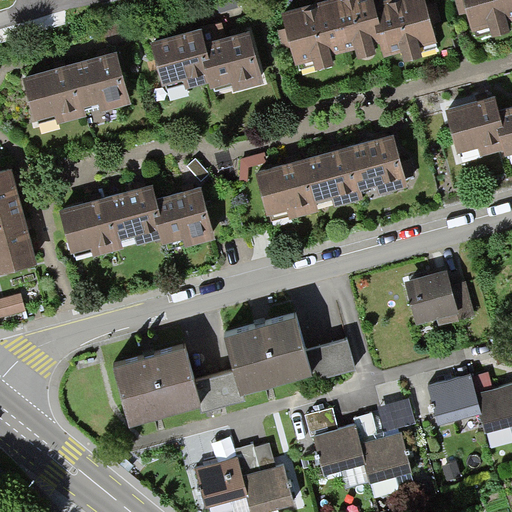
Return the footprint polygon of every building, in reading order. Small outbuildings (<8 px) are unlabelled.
[(385,38),(374,0),(314,0),(284,8),(298,61),(385,38)] [(388,53),(437,40),(426,0),(374,0),(385,38),(388,53)] [(511,16),(511,0),(466,0),(473,27),(511,16)] [(214,68),(207,38),(204,25),(191,28),(153,37),(163,79),(214,68)] [(218,85),(263,75),(252,27),(239,30),(207,38),(214,68),(218,85)] [(37,122),(132,97),(119,47),(106,51),(62,62),(24,72),(37,122)] [(508,135),(501,107),(497,93),(483,97),(449,106),(460,147),(508,135)] [(511,149),(511,104),(501,107),(508,135),(511,149)] [(270,219),(409,181),(395,132),(381,136),(336,148),(292,160),(256,170),(270,219)] [(0,269),(35,259),(24,226),(10,181),(6,167),(0,168),(0,269)] [(166,228),(158,196),(154,182),(140,185),(96,197),(60,207),(72,253),(166,228)] [(171,245),(215,233),(201,184),(188,188),(158,196),(166,228),(171,245)] [(419,319),(460,308),(448,268),(437,271),(407,279),(419,319)] [(242,392),(311,373),(305,350),(296,316),(263,325),(227,334),(236,369),(242,392)] [(349,339),(305,350),(311,373),(321,371),(355,362),(349,339)] [(129,421),(200,403),(194,380),(185,346),(151,354),(114,364),(129,421)] [(242,392),(236,369),(194,380),(200,403),(210,400),(242,392)] [(484,410),(478,391),(473,370),(430,382),(437,408),(441,422),(484,410)] [(488,427),(511,420),(511,381),(478,391),(484,410),(488,427)] [(369,461),(364,441),(359,423),(316,434),(322,458),(326,472),(369,461)] [(373,476),(412,466),(403,430),(382,436),(364,441),(369,461),(373,476)] [(250,493),(245,473),(240,455),(195,467),(202,491),(205,505),(250,493)] [(254,511),(295,501),(292,487),(286,463),(245,473),(250,493),(254,511)]
